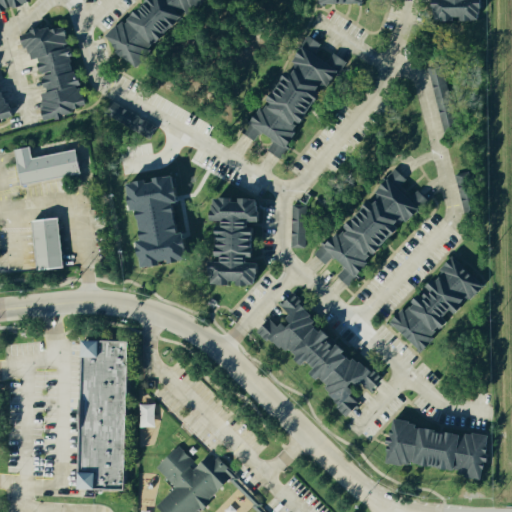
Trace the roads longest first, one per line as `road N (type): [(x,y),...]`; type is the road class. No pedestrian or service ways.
road 1 (residential): [(65,0),(81,24),(94,76),(109,93),(280,195),(279,255),(303,282),(438,406),(488,417)]
road 2 (residential): [(0,311),(88,303),(161,317),(220,353),(359,490),(416,511)]
road 3 (residential): [(353,328),(451,218),(419,82),(315,23)]
road 4 (residential): [(280,195),(301,184),(378,88),(407,0)]
road 5 (residential): [(26,124),(4,38),(47,0)]
